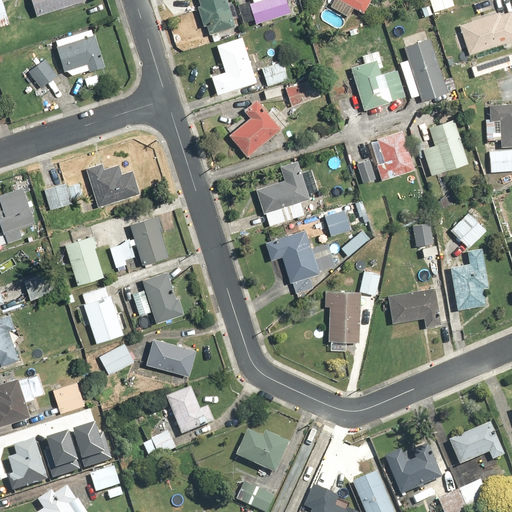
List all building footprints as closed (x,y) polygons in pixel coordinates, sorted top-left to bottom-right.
[(4,0),(0,0),(0,28),(13,24),(4,0)] [(27,0),(33,16),(80,2),(79,0),(27,0)] [(232,26),(224,0),(196,0),(197,4),(194,5),(201,27),(204,25),(207,34),(232,26)] [(258,0),(236,7),(241,22),(250,19),(252,26),(289,15),(284,0),(288,0),(290,4),(299,1),(298,0),(258,0)] [(338,0),(360,12),(367,0),(338,0)] [(450,0),(426,0),(430,13),(453,6),(450,0)] [(430,16),(427,4),(417,8),(421,19),(430,16)] [(498,12),(457,25),(467,55),(511,40),(511,20),(509,12),(499,15),(498,12)] [(91,29),(51,40),(60,72),(64,71),(70,76),(86,71),(86,72),(102,67),(91,29)] [(239,36),(213,45),(222,71),(207,76),(213,94),(254,81),(239,36)] [(430,38),(402,46),(419,101),(447,93),(430,38)] [(459,81),(511,64),(511,54),(456,71),(459,81)] [(47,57),(30,73),(44,89),(61,74),(47,57)] [(374,58),(347,66),(361,109),(402,97),(393,70),(379,74),(374,58)] [(283,62),(259,68),(265,88),(288,82),(283,62)] [(106,86),(101,74),(86,80),(91,92),(106,86)] [(284,95),(288,106),(314,99),(310,87),(284,95)] [(349,108),(344,90),(335,93),(341,111),(349,108)] [(247,117),(226,135),(244,156),(278,128),(254,98),(241,109),(247,117)] [(511,145),(511,103),(486,105),(487,121),(497,120),(499,146),(511,145)] [(465,163),(452,119),(426,126),(432,145),(421,148),(429,174),(465,163)] [(411,169),(398,129),(374,137),(382,160),(372,163),(377,180),(411,169)] [(251,189),(259,213),(306,199),(295,160),(277,166),(281,180),(251,189)] [(368,161),(354,165),(359,184),(373,180),(368,161)] [(100,162),(83,168),(95,206),(139,193),(132,170),(120,174),(117,163),(102,167),(100,162)] [(81,194),(78,185),(64,189),(62,183),(41,189),(47,210),(68,203),(67,198),(81,194)] [(21,188),(0,194),(0,231),(4,243),(19,238),(16,229),(33,223),(21,188)] [(360,199),(352,202),(358,216),(365,214),(360,199)] [(344,210),(319,217),(325,238),(350,231),(344,210)] [(156,215),(126,224),(139,264),(165,256),(157,229),(160,228),(156,215)] [(473,220),(470,217),(452,235),(465,248),(483,231),(482,229),(488,224),(479,215),(473,220)] [(427,223),(411,226),(414,246),(430,244),(427,223)] [(303,229),(262,241),(268,260),(279,257),(290,293),(310,287),(307,277),(317,274),(316,270),(334,264),(328,242),(309,248),(303,229)] [(90,234),(61,243),(74,285),(101,277),(92,248),(94,247),(90,234)] [(466,263),(447,266),(454,309),(483,305),(480,288),(485,287),(479,248),(464,250),(466,263)] [(164,272),(139,279),(152,323),(181,314),(176,298),(173,299),(164,272)] [(23,284),(28,299),(53,292),(48,276),(23,284)] [(83,302),(80,304),(93,343),(120,334),(104,285),(80,293),(83,302)] [(432,287),(385,295),(390,322),(421,317),(423,328),(440,325),(432,287)] [(357,342),(358,291),(323,291),(323,307),(327,307),(326,341),(357,342)] [(7,314),(0,316),(0,365),(15,361),(6,330),(12,328),(7,314)] [(149,337),(142,363),(186,376),(194,350),(149,337)] [(132,362),(122,343),(96,357),(106,376),(132,362)] [(0,425),(27,417),(15,377),(0,381),(0,425)] [(77,381),(50,390),(58,414),(85,405),(77,381)] [(188,387),(162,397),(178,435),(211,421),(205,406),(197,409),(188,387)] [(84,466),(114,456),(103,425),(97,427),(94,419),(72,427),(84,466)] [(487,422),(445,440),(456,465),(486,453),(489,459),(501,454),(487,422)] [(41,446),(51,477),(80,468),(68,429),(45,436),(48,444),(41,446)] [(244,429),(232,455),(274,474),(288,444),(262,432),(260,436),(244,429)] [(167,430),(140,443),(148,461),(175,448),(167,430)] [(45,479),(31,438),(9,445),(13,455),(4,458),(10,474),(4,476),(9,491),(45,479)] [(398,449),(382,456),(398,495),(440,477),(425,443),(409,449),(413,458),(404,462),(398,449)] [(87,475),(93,493),(120,484),(113,462),(93,468),(95,473),(87,475)] [(391,511),(374,471),(349,481),(362,511),(391,511)] [(455,490),(464,509),(487,498),(478,480),(455,490)] [(264,511),(272,495),(242,481),(233,499),(259,511),(264,511)] [(358,511),(359,511),(347,506),(346,509),(334,503),(339,493),(312,482),(303,503),(310,506),(307,511),(358,511)] [(40,509),(35,511),(71,511),(66,505),(74,500),(65,486),(52,494),(49,490),(34,500),(40,509)] [(120,486),(105,492),(109,500),(123,494),(120,486)] [(465,511),(464,509),(455,490),(435,499),(441,511),(465,511)]
